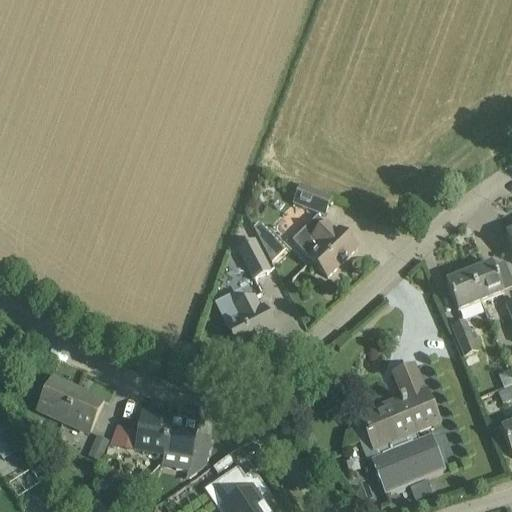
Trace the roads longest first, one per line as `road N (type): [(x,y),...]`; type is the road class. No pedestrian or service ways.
road 1 (residential): [(236,393),(292,360),(430,232),(511,175)]
road 2 (residential): [(0,300),(92,365),(195,395),(236,393)]
road 3 (residential): [(236,393),(324,511)]
